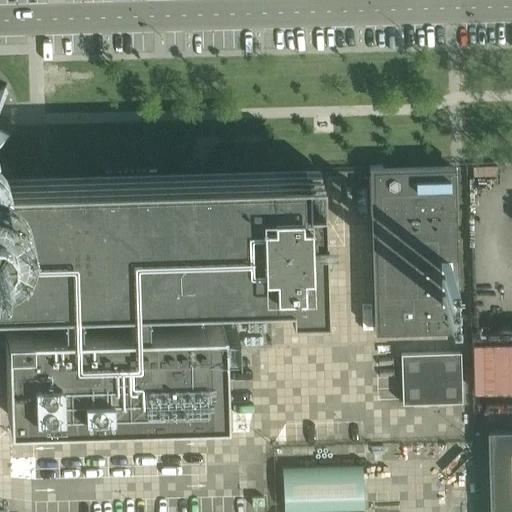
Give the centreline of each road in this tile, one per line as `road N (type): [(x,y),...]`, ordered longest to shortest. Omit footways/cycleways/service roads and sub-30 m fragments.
road 1 (unclassified): [(0,21),(511,6)]
road 2 (unknown): [(20,475),(19,454),(38,439),(260,434)]
road 3 (unknown): [(260,434),(322,332),(335,269),(334,222)]
road 4 (unknown): [(166,511),(258,508),(267,489),(260,434)]
